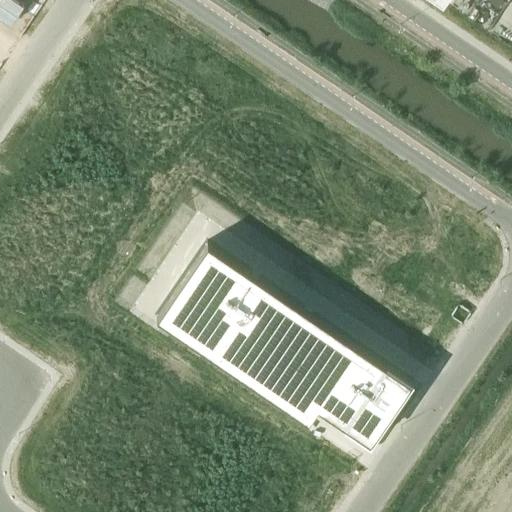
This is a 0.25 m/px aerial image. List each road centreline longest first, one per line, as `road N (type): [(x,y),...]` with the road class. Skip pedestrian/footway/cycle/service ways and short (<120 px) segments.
road 1 (unclassified): [(511,288),(360,511),(15,511),(0,501)]
road 2 (unclassified): [(183,0),(511,224)]
road 3 (unclassified): [(511,82),(392,0)]
road 4 (unclassified): [(0,103),(67,0)]
